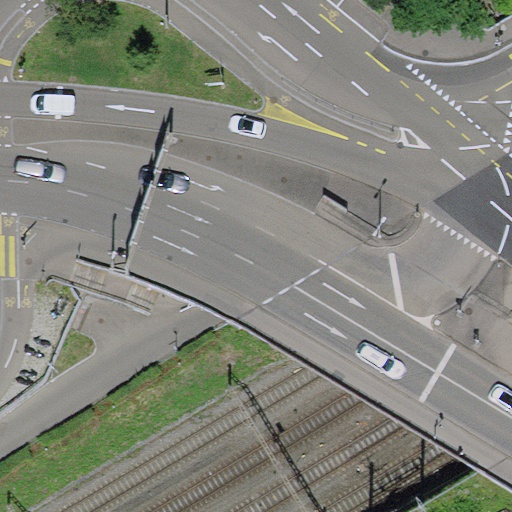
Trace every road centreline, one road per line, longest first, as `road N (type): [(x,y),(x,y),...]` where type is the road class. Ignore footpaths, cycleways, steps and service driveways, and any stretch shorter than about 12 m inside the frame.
road 1 (primary): [(481,177),(447,182),(249,125),(0,100)]
road 2 (primary): [(82,189),(299,292),(511,416)]
road 3 (primary): [(82,189),(164,173),(375,265),(443,254),(500,204)]
road 4 (residential): [(352,59),(264,33),(217,0)]
